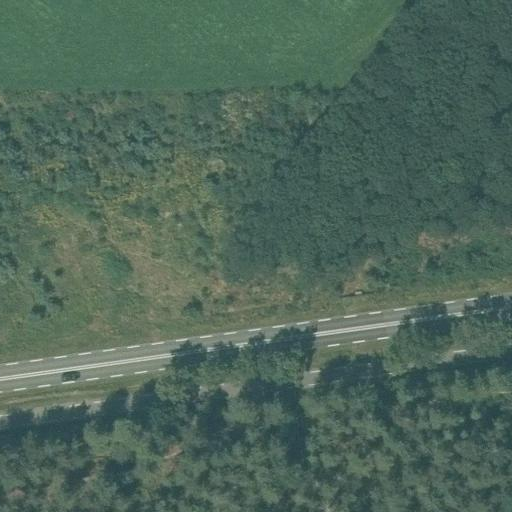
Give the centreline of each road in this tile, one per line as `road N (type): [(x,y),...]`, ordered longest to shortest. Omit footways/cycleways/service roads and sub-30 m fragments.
road 1 (primary): [(0,382),(511,312)]
road 2 (unclassified): [(0,422),(511,352)]
